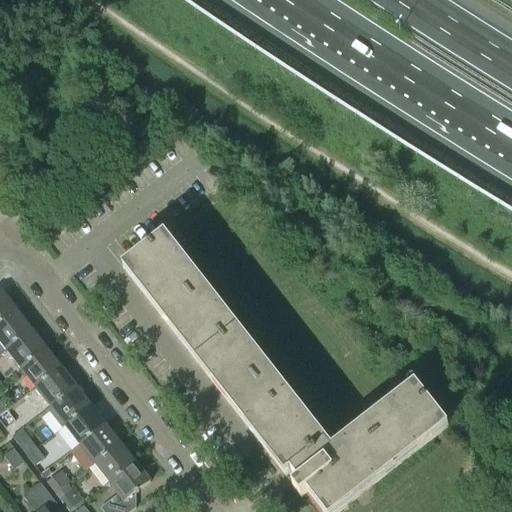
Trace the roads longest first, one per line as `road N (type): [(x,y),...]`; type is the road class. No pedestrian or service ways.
road 1 (residential): [(195,511),(194,476),(44,285),(0,249)]
road 2 (motorway): [(298,0),(511,136)]
road 3 (motorway): [(511,66),(407,0)]
